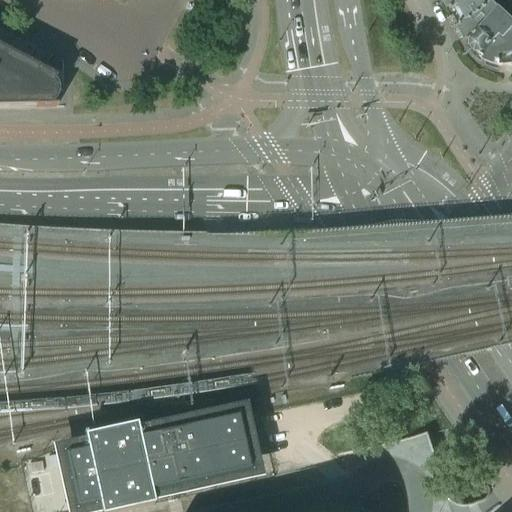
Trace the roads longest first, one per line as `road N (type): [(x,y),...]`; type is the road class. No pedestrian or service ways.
road 1 (primary): [(0,199),(347,195)]
road 2 (primary): [(347,195),(511,436)]
road 3 (primary): [(267,149),(0,158)]
road 4 (primary): [(511,352),(398,172)]
road 5 (secondary): [(398,172),(369,100),(345,0)]
road 6 (residential): [(421,511),(422,485),(400,467),(306,499)]
road 7 (residential): [(154,56),(27,0)]
